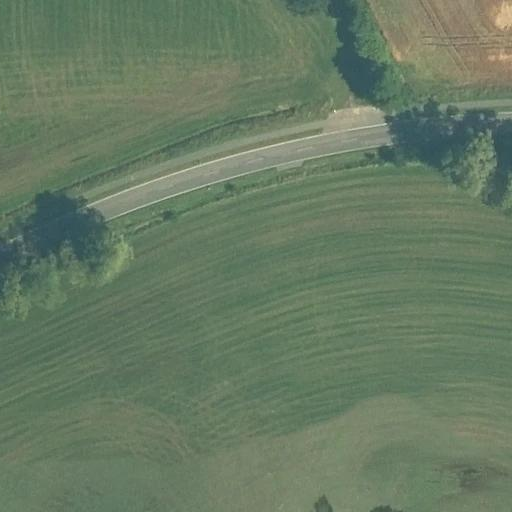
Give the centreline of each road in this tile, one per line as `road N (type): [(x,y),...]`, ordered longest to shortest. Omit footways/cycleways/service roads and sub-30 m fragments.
road 1 (tertiary): [(511,124),(396,133),(226,170),(0,259)]
road 2 (track): [(345,0),(389,115)]
